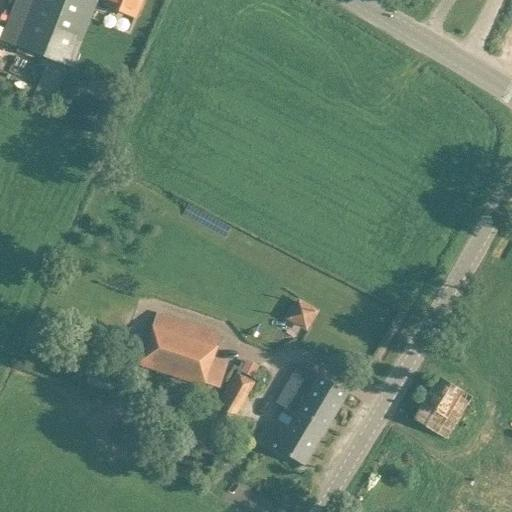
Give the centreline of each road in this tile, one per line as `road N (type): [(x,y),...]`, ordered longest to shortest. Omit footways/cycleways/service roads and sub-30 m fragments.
road 1 (tertiary): [(320,511),(511,184)]
road 2 (tertiary): [(511,97),(353,0)]
